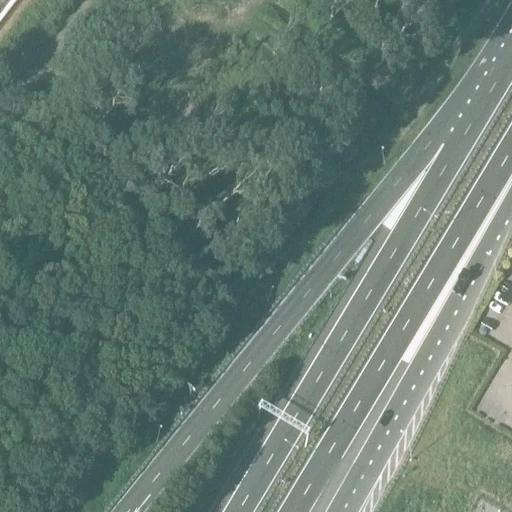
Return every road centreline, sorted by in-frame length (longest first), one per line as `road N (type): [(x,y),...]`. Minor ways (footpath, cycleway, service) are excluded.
road 1 (motorway): [(454,149),(369,215),(126,511)]
road 2 (motorway): [(294,511),(511,148)]
road 3 (motorway): [(454,149),(237,511)]
road 4 (motorway): [(332,511),(511,194)]
